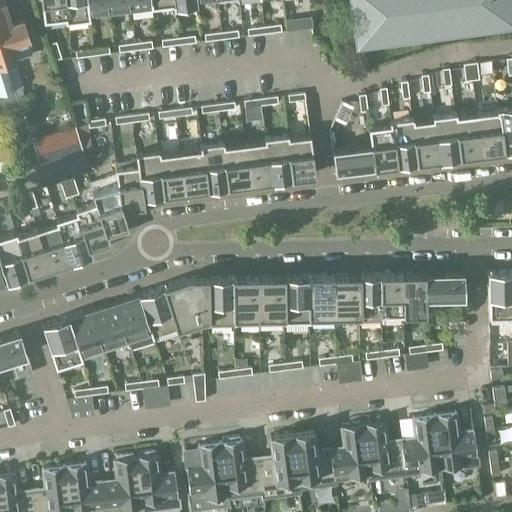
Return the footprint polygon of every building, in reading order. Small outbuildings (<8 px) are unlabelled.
[(4,0),(0,0),(0,43),(14,88),(24,84),(17,58),(16,58),(11,45),(28,40),(22,20),(12,23),(4,0)] [(41,0),(43,18),(65,16),(62,0),(41,0)] [(62,0),(65,16),(65,19),(89,16),(89,12),(87,0),(62,0)] [(87,0),(89,12),(110,10),(108,0),(87,0)] [(108,0),(110,10),(131,7),(129,0),(108,0)] [(511,0),(356,0),(357,5),(353,5),(354,17),(359,16),(360,29),(369,28),(370,36),(501,19),(502,23),(511,22),(511,0)] [(292,28),(309,26),(308,19),(291,22),(292,28)] [(264,25),(265,32),(281,30),(280,23),(264,25)] [(248,34),(265,32),(264,25),(247,27),(248,34)] [(221,30),(222,37),(238,35),(238,28),(221,30)] [(205,39),(222,37),(221,30),(204,33),(205,39)] [(178,36),(179,43),(195,41),(195,34),(178,36)] [(162,45),(179,43),(178,36),(161,38),(162,45)] [(135,41),(136,48),(152,46),(151,39),(135,41)] [(50,42),(55,59),(61,57),(56,40),(50,42)] [(119,50),(136,48),(135,41),(118,44),(119,50)] [(19,110),(21,110),(17,97),(14,88),(0,43),(0,97),(4,112),(18,108),(19,110)] [(109,45),(92,47),(93,54),(109,52),(109,45)] [(93,54),(92,47),(75,49),(76,56),(93,54)] [(477,61),(470,62),(472,78),(479,78),(477,61)] [(472,78),(470,62),(463,63),(465,79),(472,78)] [(449,66),(442,67),(444,84),(451,83),(449,66)] [(428,73),(421,74),(423,91),(430,90),(428,73)] [(407,79),(400,80),(402,97),(409,96),(407,79)] [(386,86),(379,87),(381,104),(388,103),(386,86)] [(289,100),(305,98),(304,91),(288,93),(289,100)] [(34,93),(17,97),(21,110),(37,105),(34,93)] [(360,110),(367,109),(365,93),(358,93),(360,110)] [(261,97),(262,103),(278,101),(277,94),(261,97)] [(244,106),(262,103),(261,97),(244,99),(244,106)] [(217,102),(218,109),(235,107),(234,100),(217,102)] [(202,111),(218,109),(217,102),(201,104),(202,111)] [(511,102),(496,105),(497,108),(502,149),(511,147),(511,102)] [(191,106),(175,108),(175,115),(192,112),(191,106)] [(175,115),(175,108),(158,110),(159,117),(175,115)] [(497,108),(476,111),(481,151),(502,149),(497,108)] [(456,110),(432,113),(432,116),(437,157),(461,154),(456,114),(456,110)] [(131,113),(132,120),(149,118),(148,111),(131,113)] [(476,111),(456,114),(461,154),(481,151),(476,111)] [(116,122),(132,120),(131,113),(115,115),(116,122)] [(413,115),(389,119),(389,122),(394,162),(418,159),(413,119),(413,115)] [(432,116),(413,119),(418,159),(437,157),(432,116)] [(105,117),(89,119),(88,119),(89,126),(105,124),(105,117)] [(374,124),(368,125),(370,141),(373,165),(394,162),(389,122),(374,124)] [(39,162),(81,150),(82,150),(75,125),(32,138),(39,162)] [(288,132),(264,135),(264,138),(269,178),(293,175),(288,135),(288,132)] [(310,132),(288,135),(293,175),(315,173),(310,132)] [(264,138),(244,141),(249,181),(269,178),(264,138)] [(223,140),(199,143),(200,146),(205,187),(229,184),(224,143),(223,140)] [(244,141),(224,143),(229,184),(249,181),(244,141)] [(370,141),(332,146),(335,170),(373,165),(370,141)] [(200,146),(180,149),(185,189),(205,187),(200,146)] [(159,148),(135,151),(136,158),(141,195),(143,195),(165,192),(160,152),(159,148)] [(180,149),(160,152),(165,192),(185,189),(180,149)] [(136,158),(114,160),(116,172),(117,180),(120,206),(122,205),(144,203),(143,200),(143,195),(141,195),(136,158)] [(116,172),(88,180),(92,188),(95,200),(104,227),(106,226),(127,220),(122,205),(120,206),(117,180),(116,172)] [(73,176),(67,178),(72,194),(78,192),(73,176)] [(60,180),(65,196),(72,194),(67,178),(60,180)] [(32,189),(25,191),(30,207),(37,205),(32,189)] [(19,193),(24,209),(30,207),(25,191),(19,193)] [(95,200),(74,206),(76,211),(87,245),(89,244),(110,238),(106,226),(104,227),(95,200)] [(76,211),(55,217),(56,221),(69,259),(71,259),(92,252),(89,244),(87,245),(76,211)] [(56,221),(37,227),(49,266),(60,262),(69,259),(56,221)] [(32,228),(17,233),(29,272),(49,266),(37,227),(32,228)] [(16,230),(0,234),(0,272),(3,280),(29,272),(17,233),(16,230)] [(511,313),(511,269),(487,270),(488,314),(511,313)] [(446,270),(424,271),(425,295),(459,294),(464,294),(463,270),(446,270)] [(403,271),(379,272),(380,316),(380,317),(404,317),(404,312),(403,271)] [(424,271),(403,271),(404,312),(425,312),(425,295),(424,271)] [(360,272),(334,273),(335,318),(361,318),(361,317),(360,272)] [(379,272),(360,272),(361,317),(380,316),(379,272)] [(309,273),(282,274),(282,315),(283,323),(310,322),(310,319),(309,273)] [(334,273),(309,273),(310,319),(335,318),(334,273)] [(258,274),(234,275),(235,316),(259,315),(258,274)] [(282,274),(258,274),(259,315),(282,315),(282,274)] [(188,276),(164,284),(177,326),(202,318),(207,318),(208,318),(208,312),(207,275),(188,276)] [(234,275),(207,275),(208,312),(208,318),(207,318),(207,325),(208,325),(235,324),(235,316),(234,275)] [(164,284),(138,292),(150,330),(152,334),(153,333),(177,326),(164,284)] [(138,292),(117,299),(129,337),(130,342),(129,342),(131,347),(155,340),(153,333),(152,334),(150,330),(138,292)] [(117,299),(91,307),(105,350),(129,342),(130,342),(129,337),(117,299)] [(91,307),(66,315),(79,357),(80,358),(105,350),(91,307)] [(66,315),(42,322),(55,364),(79,357),(66,315)] [(0,335),(0,361),(7,359),(13,378),(33,371),(27,353),(20,330),(0,335)] [(425,343),(426,350),(442,348),(442,341),(425,343)] [(418,351),(426,350),(425,343),(408,345),(409,352),(418,351)] [(382,349),(382,356),(399,353),(398,346),(382,349)] [(366,358),(382,356),(382,349),(365,351),(366,358)] [(426,350),(418,351),(420,363),(427,362),(426,350)] [(335,355),(336,362),(352,359),(352,353),(335,355)] [(319,364),(336,362),(335,355),(318,357),(319,364)] [(285,361),(286,368),(302,366),(301,359),(285,361)] [(269,370),(286,368),(285,361),(268,363),(269,370)] [(251,365),(234,368),(235,375),(252,372),(251,365)] [(235,375),(234,368),(218,370),(218,377),(235,375)] [(502,368),(490,370),(491,379),(504,377),(502,368)] [(205,399),(204,372),(204,371),(195,373),(195,400),(205,399)] [(167,383),(184,381),(183,374),(166,376),(167,383)] [(141,380),(142,387),(159,384),(158,377),(141,380)] [(125,389),(142,387),(141,380),(124,382),(125,389)] [(90,386),(91,393),(108,391),(107,384),(90,386)] [(505,393),(504,385),(492,386),(493,394),(505,393)] [(74,395),(91,393),(90,386),(74,388),(74,395)] [(451,391),(432,394),(433,402),(452,399),(451,391)] [(506,401),(505,393),(493,394),(494,402),(506,401)] [(413,404),(433,402),(432,394),(412,396),(413,404)] [(360,403),(361,411),(381,408),(380,400),(360,403)] [(361,411),(360,403),(340,405),(341,413),(361,411)] [(15,423),(10,407),(3,409),(8,425),(15,423)] [(456,409),(434,412),(441,467),(478,462),(473,428),(461,430),(459,430),(456,409)] [(289,412),(290,420),(310,418),(309,410),(289,412)] [(270,423),(290,420),(289,412),(269,415),(270,423)] [(415,435),(401,437),(405,471),(441,467),(434,412),(412,415),(415,435)] [(492,414),(484,415),(485,428),(494,427),(492,414)] [(385,418),(363,421),(369,473),(368,473),(369,476),(405,471),(401,437),(387,439),(385,418)] [(217,421),(218,429),(238,427),(237,419),(217,421)] [(198,432),(218,429),(217,421),(197,424),(198,432)] [(343,444),(330,446),(333,476),(334,477),(368,473),(369,473),(363,421),(341,424),(343,444)] [(313,427),(291,430),(298,482),(297,482),(297,485),(335,480),(334,477),(333,476),(330,446),(316,448),(313,427)] [(494,427),(485,428),(487,440),(495,439),(494,427)] [(272,453),(258,455),(262,486),(263,486),(297,482),(298,482),(291,430),(269,433),(272,453)] [(222,439),(220,439),(227,494),(263,489),(263,486),(262,486),(258,455),(244,457),(242,436),(239,437),(239,433),(222,435),(222,439)] [(220,439),(183,444),(186,464),(187,475),(190,499),(227,494),(220,439)] [(135,454),(142,509),(179,504),(174,470),(159,472),(157,451),(154,451),(154,448),(137,450),(137,454),(135,454)] [(497,448),(488,449),(490,462),(498,461),(497,448)] [(115,511),(142,509),(135,454),(132,454),(132,451),(115,453),(115,456),(113,457),(116,477),(102,479),(105,511),(115,511)] [(105,511),(102,479),(88,481),(85,460),(63,463),(69,511),(105,511)] [(498,461),(490,462),(491,474),(500,473),(498,461)] [(69,511),(63,463),(42,466),(44,486),(30,488),(33,511),(69,511)] [(0,511),(33,511),(30,488),(17,490),(14,469),(0,471),(0,511)] [(442,490),(432,491),(434,503),(444,502),(442,490)] [(411,496),(412,505),(419,504),(418,495),(411,496)]
